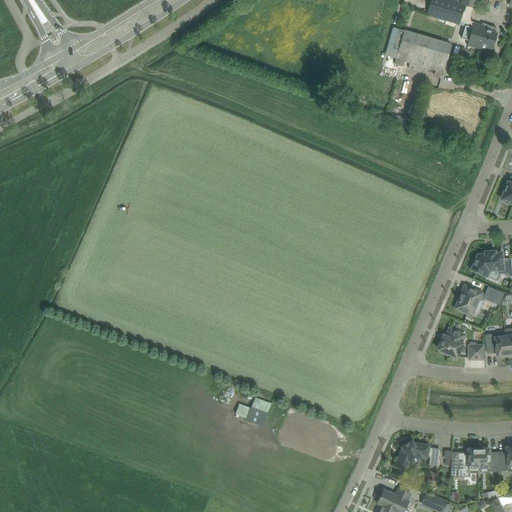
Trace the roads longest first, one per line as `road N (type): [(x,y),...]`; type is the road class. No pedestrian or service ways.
road 1 (residential): [(405,364),(465,222)]
road 2 (tertiary): [(72,70),(184,0)]
road 3 (residential): [(383,415),(443,428),(511,427)]
road 4 (residential): [(465,222),(511,103)]
